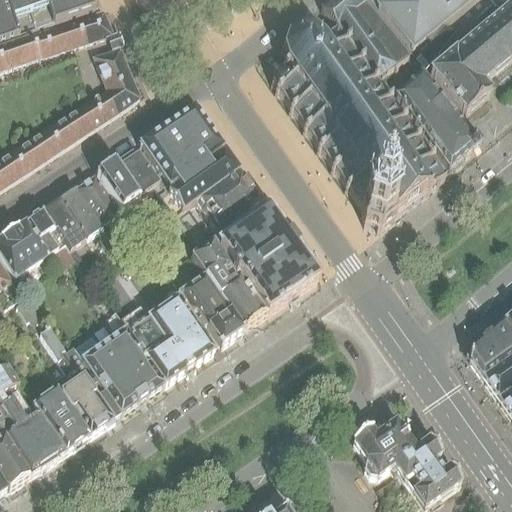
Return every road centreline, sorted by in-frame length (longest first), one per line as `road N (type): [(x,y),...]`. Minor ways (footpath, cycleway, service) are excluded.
road 1 (residential): [(190,511),(357,395),(363,373),(355,352),(326,335),(293,345),(54,511)]
road 2 (residential): [(0,218),(217,79)]
road 3 (residential): [(217,79),(362,286)]
road 4 (residential): [(511,169),(362,286)]
road 5 (residential): [(511,503),(414,358)]
road 6 (residential): [(414,358),(511,274)]
road 7 (residential): [(217,79),(311,0)]
